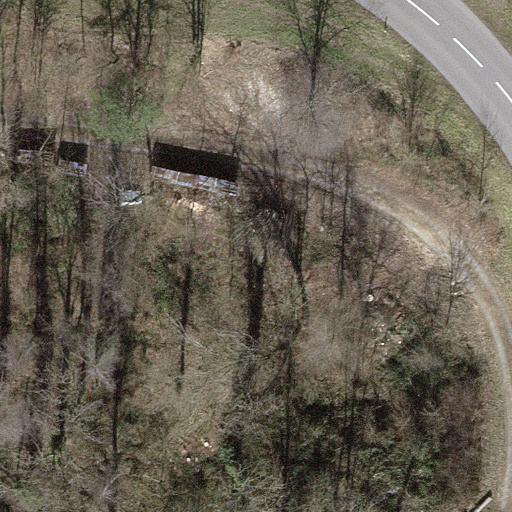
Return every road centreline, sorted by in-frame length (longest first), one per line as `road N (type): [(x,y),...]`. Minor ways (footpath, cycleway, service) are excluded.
road 1 (track): [(511,361),(468,262),(412,210),(343,180),(208,146),(0,122)]
road 2 (tertiary): [(511,98),(409,0)]
